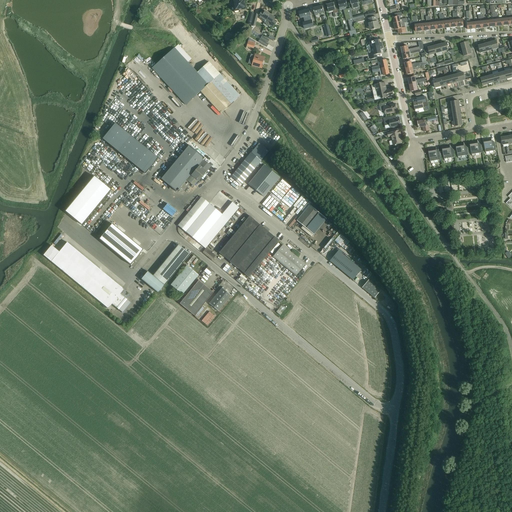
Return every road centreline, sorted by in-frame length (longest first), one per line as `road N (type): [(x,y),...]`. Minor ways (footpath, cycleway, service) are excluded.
road 1 (unclassified): [(394,420),(399,369),(387,317),(215,180)]
road 2 (unclassified): [(168,230),(394,420)]
road 3 (residential): [(389,39),(511,34)]
